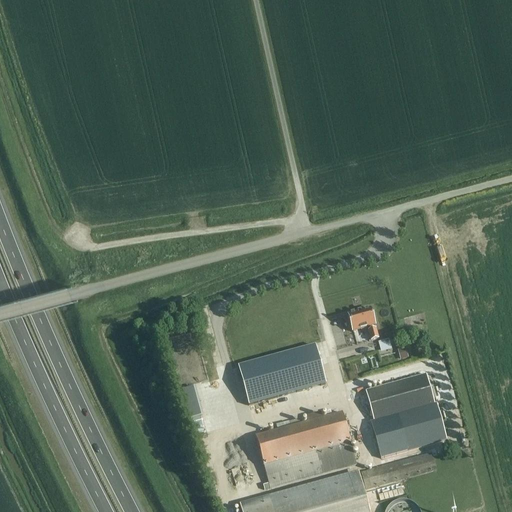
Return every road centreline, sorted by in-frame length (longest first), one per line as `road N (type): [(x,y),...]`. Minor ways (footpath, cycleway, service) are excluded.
road 1 (trunk): [(137,511),(50,344),(0,217)]
road 2 (unclassified): [(239,414),(215,323),(224,306),(272,283),(375,256),(385,245),(384,211)]
road 3 (track): [(507,511),(423,201)]
road 4 (unclassified): [(0,313),(307,231)]
road 5 (trunk): [(0,278),(102,511)]
road 6 (unclassified): [(307,231),(257,0)]
road 7 (track): [(307,231),(282,221),(95,246),(77,236)]
road 8 (unclassified): [(384,211),(511,179)]
